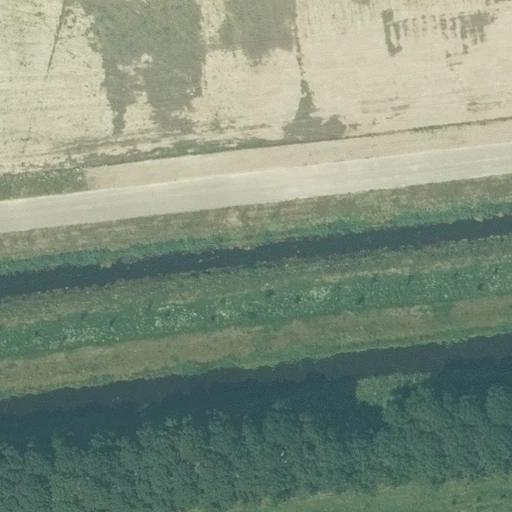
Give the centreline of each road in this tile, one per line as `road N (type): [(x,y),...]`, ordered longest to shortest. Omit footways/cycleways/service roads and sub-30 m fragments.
road 1 (unclassified): [(0,502),(511,436)]
road 2 (unclassified): [(511,158),(0,218)]
